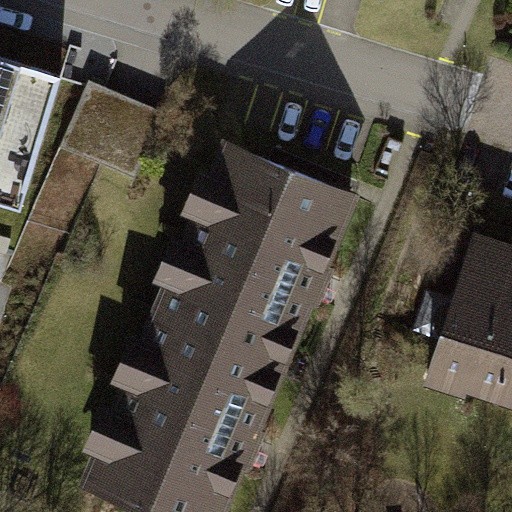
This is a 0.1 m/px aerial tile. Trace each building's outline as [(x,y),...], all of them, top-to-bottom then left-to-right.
[(63,73),(0,54),(0,198),(23,206),(63,73)] [(81,148),(143,170),(167,105),(105,82),(81,148)] [(226,141),(155,310),(280,363),(352,194),(226,141)] [(511,245),(476,233),(429,372),(511,399),(511,245)] [(155,310),(84,479),(161,511),(217,511),(280,363),(155,310)]
